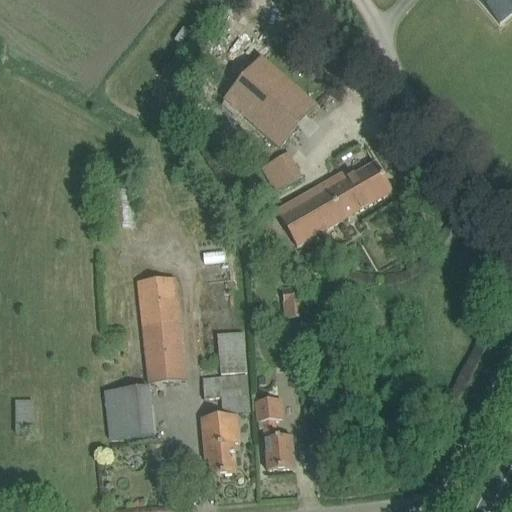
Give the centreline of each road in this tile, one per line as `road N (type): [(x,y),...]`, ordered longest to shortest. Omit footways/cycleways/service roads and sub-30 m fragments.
road 1 (unknown): [(272,15),(511,191)]
road 2 (unclassified): [(439,510),(511,368)]
